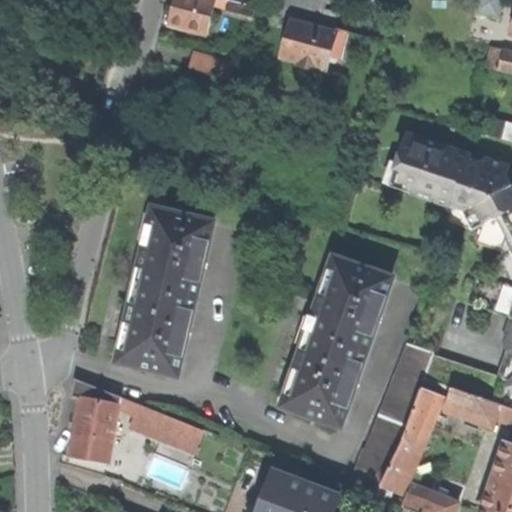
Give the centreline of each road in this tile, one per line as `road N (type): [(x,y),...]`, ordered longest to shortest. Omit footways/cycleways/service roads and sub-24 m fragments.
road 1 (residential): [(32,375),(58,356),(157,0)]
road 2 (residential): [(32,375),(0,222)]
road 3 (residential): [(37,511),(32,375)]
